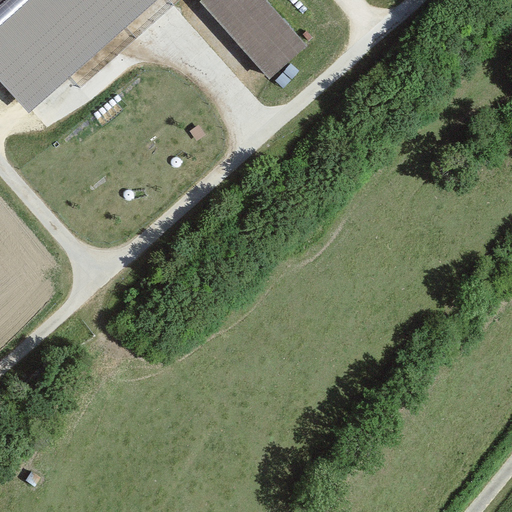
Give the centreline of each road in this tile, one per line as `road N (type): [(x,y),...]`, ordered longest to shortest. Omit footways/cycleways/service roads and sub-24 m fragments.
road 1 (unclassified): [(412,0),(101,280)]
road 2 (unclassified): [(0,165),(101,280)]
road 3 (unclassified): [(101,280),(0,370)]
